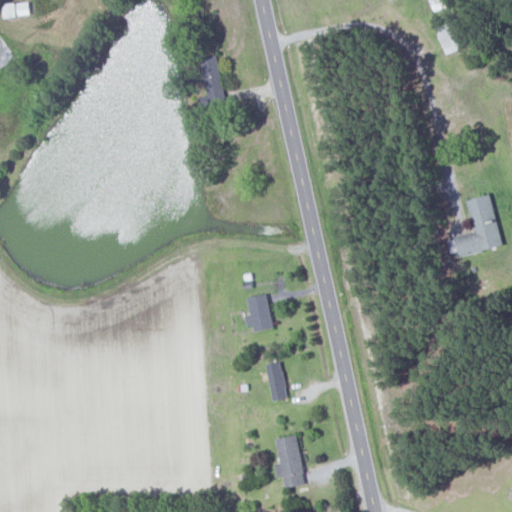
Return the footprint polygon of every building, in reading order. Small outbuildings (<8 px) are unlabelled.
[(431,0),(435,11),(448,7),(445,0),(431,0)] [(6,17),(31,15),(31,2),(5,3),(6,17)] [(440,25),(448,54),(464,49),(456,21),(440,25)] [(469,200),(476,231),(457,236),(462,256),(505,246),(493,194),(469,200)] [(253,332),(276,327),(268,294),(248,298),(252,314),(249,315),(253,332)] [(274,400),(288,398),(283,362),(268,364),(274,400)] [(307,485),(299,435),(277,438),(281,464),(276,465),(278,477),(284,476),(286,488),(307,485)]
